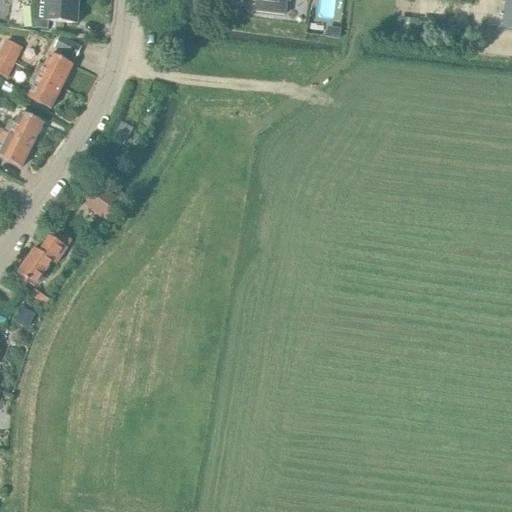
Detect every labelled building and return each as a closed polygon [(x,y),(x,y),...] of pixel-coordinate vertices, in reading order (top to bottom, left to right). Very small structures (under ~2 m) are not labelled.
[(30,0),(30,7),(29,7),(31,30),(36,31),(36,29),(47,31),(48,22),(77,25),(78,0),(30,0)] [(238,0),(255,2),(254,13),(285,17),(287,0),(238,0)] [(511,0),(505,0),(503,29),(511,29),(511,0)] [(76,59),(81,48),(60,37),(55,48),(76,59)] [(7,42),(0,54),(0,56),(10,63),(15,64),(22,49),(7,42)] [(39,64),(34,75),(38,76),(39,77),(62,88),(73,66),(72,66),(51,55),(49,54),(43,66),(39,64)] [(0,56),(0,75),(7,79),(15,64),(10,63),(0,56)] [(27,97),(26,98),(28,99),(50,111),(62,88),(39,77),(38,76),(34,75),(29,84),(32,87),(27,97)] [(3,132),(2,132),(10,136),(32,147),(43,125),(21,113),(15,125),(9,121),(4,132),(3,132)] [(116,119),(106,137),(116,143),(126,125),(116,119)] [(0,137),(0,145),(4,147),(0,155),(0,158),(21,169),(32,147),(10,136),(2,132),(0,137)] [(106,219),(119,201),(93,181),(80,199),(106,219)] [(55,265),(60,257),(64,251),(65,251),(71,241),(60,233),(54,241),(48,237),(38,252),(33,249),(15,275),(34,288),(51,262),(55,265)] [(30,297),(44,307),(49,300),(34,290),(30,297)]
